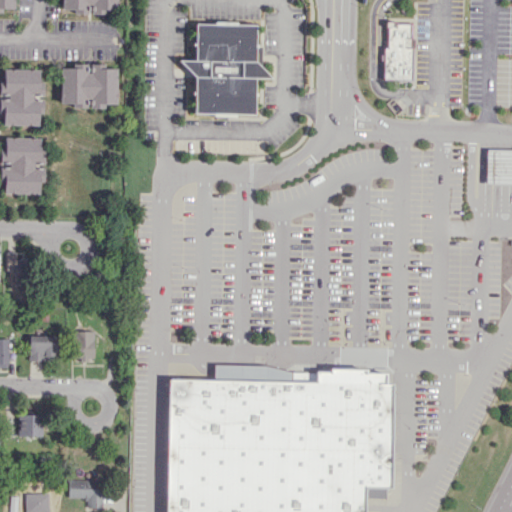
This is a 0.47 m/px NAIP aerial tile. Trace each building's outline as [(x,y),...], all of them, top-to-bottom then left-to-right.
[(0,0),(0,11),(2,12),(2,8),(13,8),(13,0),(0,0)] [(60,0),(60,8),(116,8),(116,0),(60,0)] [(387,17),(413,17),(412,80),(384,79),(384,46),(388,47),(388,27),(387,27),(387,17)] [(195,22),(213,22),(213,20),(237,21),(237,23),(255,24),(255,45),(262,45),(261,68),(270,77),(254,77),(253,114),(234,113),(234,115),(212,115),(212,113),(193,112),(194,75),(178,59),(194,59),(195,22)] [(59,67),(58,102),(114,103),(115,68),(59,67)] [(2,68),(37,69),(36,124),(1,124),(2,68)] [(3,136),(39,137),(37,194),(2,193),(3,136)] [(511,183),(485,183),(487,148),(511,148),(511,183)] [(24,252),(4,252),(5,270),(11,270),(11,285),(25,284),(24,252)] [(92,330),(74,331),(74,359),(93,359),(92,330)] [(52,335),(29,335),(30,360),(53,359),(52,335)] [(164,511),(168,377),(213,379),(213,363),(263,365),(289,371),(314,372),(314,371),(327,371),(327,366),(365,366),(365,372),(373,372),(372,373),(381,373),(380,383),(392,383),(389,486),(383,486),(383,497),(363,496),(362,511),(164,511)] [(41,414),(17,414),(16,435),(40,435),(41,414)] [(66,497),(85,497),(84,507),(101,507),(101,479),(67,479),(66,497)] [(23,492),(23,511),(22,511),(15,511),(16,506),(9,506),(8,511),(47,511),(47,492),(23,492)]
